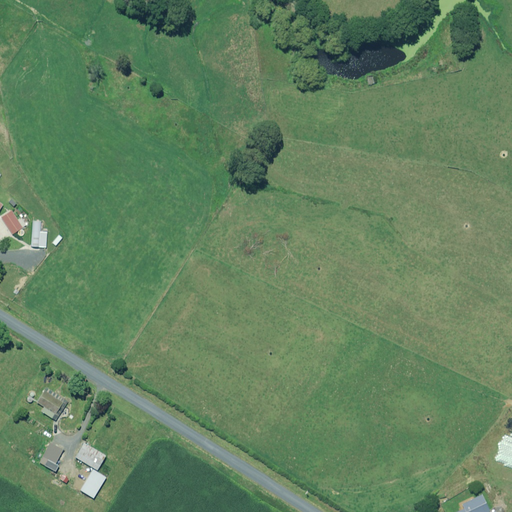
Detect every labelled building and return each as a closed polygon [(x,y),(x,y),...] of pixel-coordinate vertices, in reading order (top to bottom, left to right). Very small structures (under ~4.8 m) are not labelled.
[(23,228),(12,211),(1,218),(13,235),(23,228)] [(42,222),(34,222),(32,247),(46,247),(47,233),(41,232),(42,222)] [(51,395),(44,391),(37,403),(44,407),(42,412),(57,421),(69,402),(53,392),(51,395)] [(53,436),(48,433),(45,438),(50,441),(53,436)] [(61,466),(66,456),(62,454),(64,450),(51,443),(40,463),(55,471),(59,465),(61,466)] [(106,456),(85,443),(76,458),(98,471),(106,456)] [(107,478),(93,470),(81,490),(94,498),(107,478)]
